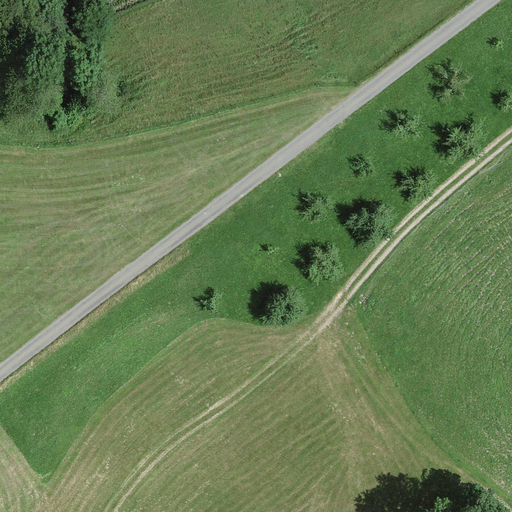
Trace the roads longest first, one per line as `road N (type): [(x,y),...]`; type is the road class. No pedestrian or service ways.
road 1 (unclassified): [(0,374),(488,0)]
road 2 (track): [(144,473),(331,313),(428,203),(511,135)]
